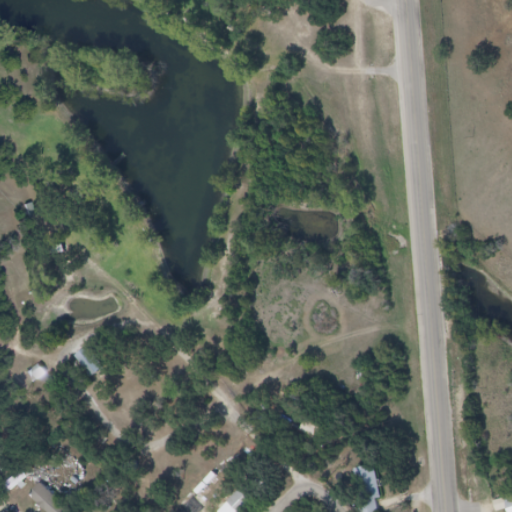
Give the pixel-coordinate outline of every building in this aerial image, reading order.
[(319,443),(328,429),(308,417),(300,431),(319,443)] [(381,500),(375,467),(356,470),(362,511),(371,511),(378,511),(376,501),(381,500)] [(25,478),(18,471),(3,487),(10,494),(25,478)] [(368,476),(374,511),(391,511),(385,473),(368,476)] [(49,486),(37,502),(49,511),(80,511),(82,510),(49,486)] [(217,510),(219,511),(239,511),(227,500),(217,510)]
